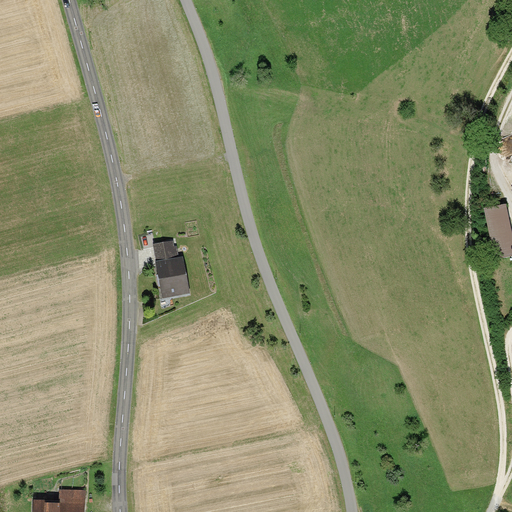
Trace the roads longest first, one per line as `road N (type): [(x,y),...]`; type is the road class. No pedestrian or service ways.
road 1 (tertiary): [(347,511),(337,460),(274,298),(184,0)]
road 2 (tertiary): [(121,511),(128,254),(118,180),(70,0)]
road 3 (track): [(489,511),(502,419),(463,211),(474,128),(511,48)]
road 4 (track): [(118,180),(235,153)]
